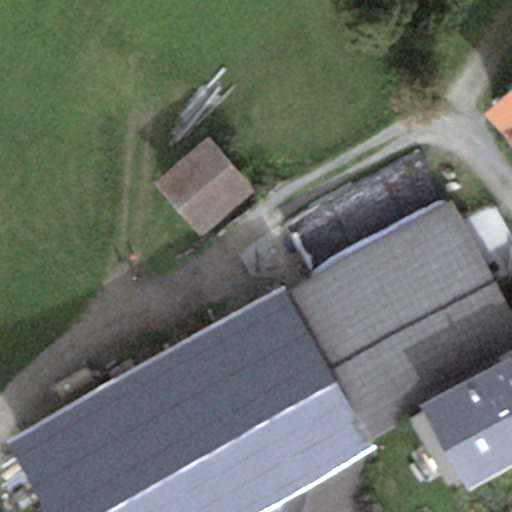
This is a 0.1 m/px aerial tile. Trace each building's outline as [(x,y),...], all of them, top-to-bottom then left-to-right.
[(511,79),(478,113),(511,146),(511,79)] [(258,191),(212,142),(165,185),(211,234),(258,191)] [(417,411),(511,359),(511,312),(510,313),(455,205),(284,298),(334,390),(319,448),(301,511),(357,511),(374,433),(417,411)] [(334,390),(284,298),(26,445),(60,511),(200,511),(319,448),(334,390)] [(511,359),(417,411),(455,481),(511,449),(511,359)]
